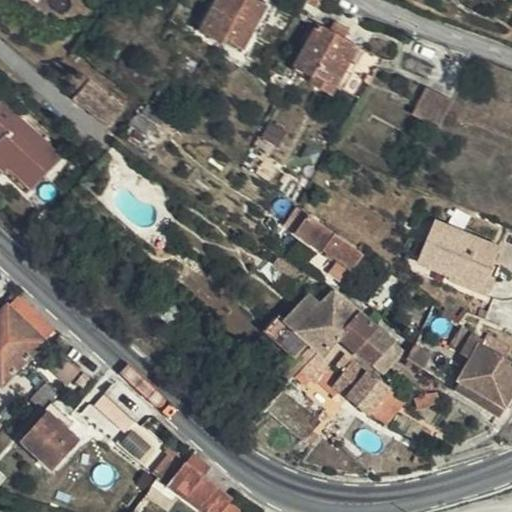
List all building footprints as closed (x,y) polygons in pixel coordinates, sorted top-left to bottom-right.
[(237,34),(249,13),(255,0),(205,0),(202,6),(229,22),(225,27),(237,34)] [(255,0),(249,13),(258,19),(267,0),(255,0)] [(356,42),(365,46),(370,35),(337,18),(341,9),(324,0),(316,0),(306,18),(313,22),(292,57),(315,71),(320,62),(339,72),(346,60),(356,42)] [(223,31),(225,27),(229,22),(202,6),(198,17),(223,31)] [(354,65),(365,46),(356,42),(346,60),(354,65)] [(87,63),(72,82),(106,112),(121,92),(87,63)] [(439,106),(446,92),(419,78),(411,94),(439,106)] [(0,141),(15,155),(11,161),(37,183),(66,148),(20,108),(19,110),(2,92),(0,94),(0,141)] [(432,120),(439,106),(411,94),(405,107),(432,120)] [(0,161),(7,167),(11,161),(15,155),(0,141),(0,161)] [(347,263),(361,245),(309,207),(302,216),(319,231),(315,238),(347,263)] [(423,250),(441,210),(436,208),(420,248),(423,250)] [(501,236),(441,210),(423,250),(456,264),(454,271),(492,286),(499,269),(490,265),(501,236)] [(314,338),(320,343),(337,324),(358,302),(334,282),(298,323),(314,338)] [(0,305),(8,297),(0,290),(0,305)] [(358,302),(337,324),(351,338),(372,314),(358,302)] [(41,347),(52,336),(15,304),(7,313),(41,347)] [(0,388),(41,347),(7,313),(0,319),(0,388)] [(372,314),(351,338),(381,365),(403,341),(372,314)] [(454,380),(497,409),(511,390),(511,351),(459,314),(455,321),(481,340),(471,355),(454,380)] [(298,323),(288,315),(273,334),(298,355),(314,338),(298,323)] [(317,346),(296,368),(311,380),(316,376),(331,389),(335,385),(328,379),(339,366),(317,346)] [(335,385),(367,406),(390,376),(353,350),(339,366),(328,379),(335,385)] [(53,401),(38,388),(22,405),(37,418),(44,411),(53,401)] [(511,420),(502,434),(511,443),(511,420)] [(75,445),(62,435),(46,421),(20,449),(50,474),(75,445)] [(159,474),(176,456),(156,440),(139,458),(159,474)] [(218,489),(176,456),(159,474),(202,508),(218,489)]
